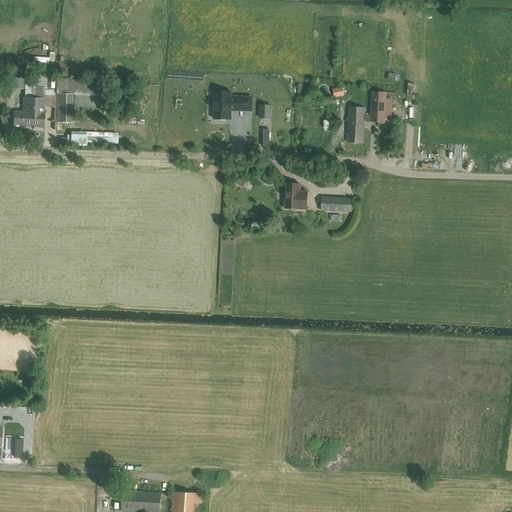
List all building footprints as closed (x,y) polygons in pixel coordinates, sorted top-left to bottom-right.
[(55,64),(55,53),(42,54),(42,65),(55,64)] [(44,126),(45,99),(45,88),(54,88),(55,75),(37,75),(37,81),(33,80),(33,77),(25,77),(25,87),(25,98),(23,98),(23,112),(14,112),(14,125),(44,126)] [(107,80),(82,79),(56,78),(56,122),(75,123),(76,107),(106,110),(107,80)] [(342,87),(333,89),(335,98),(344,96),(342,87)] [(56,89),(46,89),(46,105),(55,105),(56,89)] [(138,109),(146,109),(144,90),(136,91),(138,109)] [(215,92),(214,119),(231,119),(231,110),(234,110),(234,111),(252,111),(252,97),(231,97),(231,92),(215,92)] [(372,93),(371,117),(371,122),(384,123),(385,94),(372,93)] [(271,106),(260,106),(260,118),(271,118),(271,106)] [(363,143),(365,108),(349,107),(348,142),(363,143)] [(323,120),(304,120),(304,126),(309,126),(309,132),(324,132),(324,121),(327,121),(327,109),(323,109),(323,120)] [(118,132),(92,133),(93,141),(119,140),(118,132)] [(247,181),(239,175),(234,182),(243,187),(247,181)] [(286,183),(285,208),(307,209),(308,192),(300,191),(300,184),(286,183)] [(351,212),(351,199),(322,197),(321,210),(351,212)] [(170,511),(199,511),(199,507),(203,507),(203,501),(204,501),(204,488),(194,487),(194,493),(172,492),(170,511)] [(136,511),(140,511),(142,492),(123,491),(122,511),(136,511)] [(142,492),(140,511),(159,511),(161,493),(142,492)]
